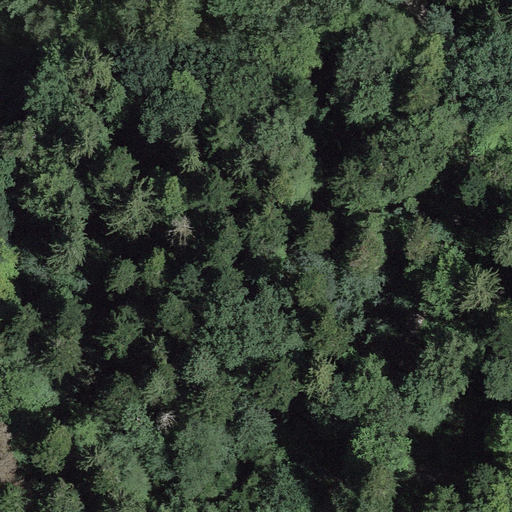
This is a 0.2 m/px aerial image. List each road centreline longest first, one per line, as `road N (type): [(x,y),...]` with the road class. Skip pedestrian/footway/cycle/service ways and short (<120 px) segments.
road 1 (track): [(322,511),(471,168),(478,91),(416,0)]
road 2 (track): [(349,451),(511,495)]
